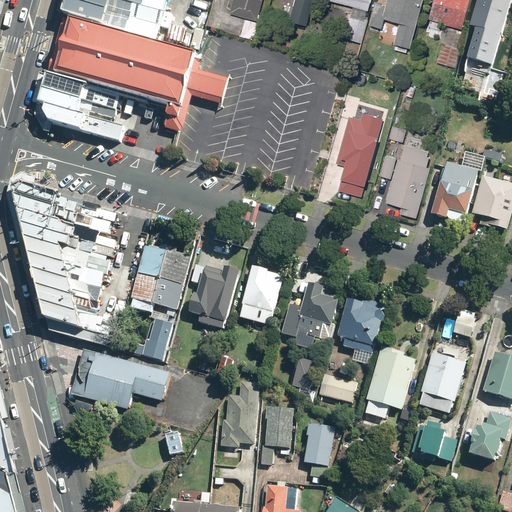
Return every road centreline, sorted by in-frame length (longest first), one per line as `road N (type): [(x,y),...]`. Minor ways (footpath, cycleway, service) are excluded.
road 1 (residential): [(58,160),(511,285)]
road 2 (primary): [(0,264),(59,511)]
road 3 (primary): [(37,0),(0,135)]
